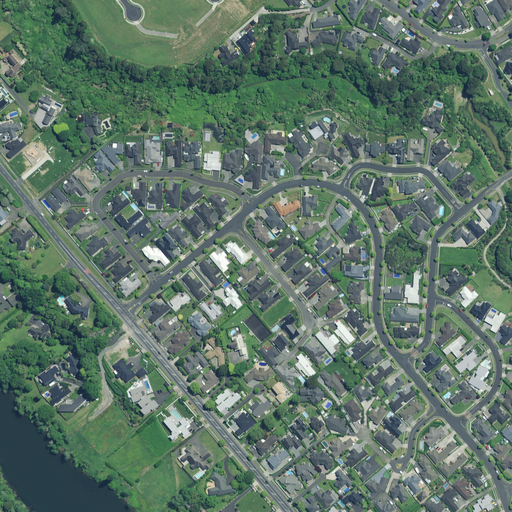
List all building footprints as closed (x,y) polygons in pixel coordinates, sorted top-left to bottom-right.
[(365,6),(363,5),(366,0),(359,0),(357,3),(352,0),(350,0),(348,4),(351,5),(350,8),(352,9),(349,13),(351,14),(349,17),(355,20),(361,9),(362,10),(365,6)] [(431,0),(413,0),(413,1),(419,5),(415,11),(419,15),(431,0)] [(452,1),(450,0),(439,0),(438,2),(441,5),(438,8),(436,7),(434,9),(432,11),(437,15),(433,19),(439,23),(444,17),(442,15),(448,9),(446,7),(452,1)] [(492,15),(494,14),(496,17),(496,16),(499,21),(505,18),(503,15),(505,14),(496,0),(493,0),(486,5),(492,15)] [(511,0),(498,0),(504,6),(503,7),(507,12),(511,8),(511,10),(511,9),(511,0)] [(454,13),(455,16),(453,17),(453,18),(450,20),(454,27),(458,25),(458,26),(462,24),(464,29),(469,26),(458,6),(453,8),(456,12),(454,13)] [(485,27),(491,24),(488,19),(489,19),(483,9),(482,10),(479,7),(474,10),(476,13),(474,13),(479,21),(475,23),(478,28),(482,26),(482,27),(484,26),(485,27)] [(369,28),(374,30),(380,12),(381,13),(382,10),(381,10),(375,8),(374,13),(372,12),(372,14),(366,12),(365,16),(364,15),(362,22),(365,24),(366,22),(370,24),(369,28)] [(339,19),(338,15),(333,16),(334,17),(318,19),(318,21),(313,22),(314,28),(341,24),(340,19),(339,19)] [(390,22),(384,17),(381,21),(383,23),(382,24),(384,26),(383,28),(390,33),(388,35),(393,39),(404,26),(399,22),(395,27),(393,25),(393,24),(390,21),(390,22)] [(294,34),(288,29),(285,33),(286,35),(289,37),(289,44),(287,47),(288,48),(286,51),(290,54),(294,49),(300,48),(300,49),(309,48),(308,42),(300,43),(299,39),(299,37),(298,37),(298,34),(294,34)] [(252,48),(250,45),(251,44),(256,40),(252,36),(254,34),(250,30),(236,42),(244,50),(243,51),(247,55),(251,51),(250,50),(252,48)] [(336,42),(337,42),(338,39),(337,39),(337,36),(334,36),(335,32),(329,31),(329,33),(324,32),(324,33),(322,33),(319,34),(320,35),(317,36),(318,38),(311,42),(314,47),(323,42),(335,45),(336,42)] [(349,46),(350,46),(349,48),(356,51),(358,46),(356,46),(358,42),(363,44),(365,38),(356,34),(355,35),(354,34),(352,37),(351,36),(351,35),(346,32),(342,41),(345,43),(344,46),(346,47),(346,46),(348,47),(349,46)] [(410,42),(404,38),(401,44),(414,52),(413,54),(416,55),(422,44),(418,41),(417,42),(411,39),(410,42)] [(230,51),(231,50),(229,47),(228,48),(226,46),(224,47),(223,46),(219,48),(223,53),(219,55),(222,60),(223,61),(222,62),(225,66),(240,57),(237,51),(231,54),(230,51)] [(497,61),(499,65),(506,61),(507,61),(510,60),(509,59),(511,57),(511,52),(511,51),(511,49),(511,48),(510,46),(496,54),(499,59),(497,61)] [(373,55),(372,57),(373,58),(372,60),(374,61),(374,62),(373,64),(379,67),(387,50),(380,47),(379,51),(376,50),(372,49),(370,53),(373,55)] [(11,68),(6,72),(10,77),(11,76),(12,78),(17,74),(16,73),(20,69),(19,68),(22,66),(13,55),(15,53),(12,50),(10,52),(12,54),(8,57),(6,56),(3,58),(6,62),(10,60),(11,61),(9,62),(11,65),(13,63),(14,64),(13,65),(10,67),(11,68)] [(406,66),(408,62),(392,52),(391,54),(390,53),(388,57),(389,57),(383,66),(389,69),(392,64),(401,70),(404,65),(406,66)] [(43,104),(41,108),(47,111),(46,114),(47,114),(43,122),(49,125),(58,108),(53,106),(51,106),(52,103),(49,101),(51,97),(47,95),(45,99),(42,97),(39,102),(43,104)] [(0,102),(0,110),(3,108),(4,109),(7,106),(6,105),(8,103),(4,99),(0,102)] [(425,124),(424,125),(435,129),(436,127),(437,129),(436,129),(440,134),(445,130),(439,123),(438,125),(436,124),(437,121),(441,123),(444,116),(440,115),(442,111),(437,109),(435,114),(432,113),(431,118),(426,116),(425,120),(424,119),(422,123),(425,124)] [(103,133),(101,125),(102,120),(102,118),(101,118),(94,116),(93,118),(88,117),(86,112),(82,114),(85,119),(83,124),(87,125),(86,126),(88,127),(88,126),(94,127),(97,135),(103,133)] [(329,131),(322,120),(318,123),(316,121),(310,125),(313,129),(310,131),(315,140),(324,134),(326,136),(324,137),(325,139),(328,137),(331,141),(335,138),(332,134),(333,133),(334,133),(336,132),(338,127),(338,128),(339,125),(331,123),(331,126),(332,126),(331,130),(329,131)] [(20,124),(20,122),(17,123),(10,125),(9,122),(0,124),(0,132),(1,133),(5,132),(5,133),(9,131),(11,139),(17,137),(16,131),(22,130),(21,127),(23,127),(21,123),(20,124)] [(292,143),(293,143),(294,144),(293,144),(296,148),(297,148),(298,150),(297,150),(303,158),(310,154),(309,153),(311,151),(310,150),(313,148),(310,144),(308,145),(307,143),(306,143),(302,137),(304,135),(301,131),(298,133),(296,130),(292,133),(292,132),(288,135),(291,141),(290,141),(292,143)] [(271,153),(272,144),(281,145),(281,144),(286,144),(287,137),(282,137),(283,132),(278,132),(278,134),(266,133),(265,153),(271,153)] [(365,145),(361,137),(358,139),(357,138),(355,139),(353,136),(351,137),(349,133),(345,135),(355,158),(360,155),(357,149),(360,147),(365,145)] [(398,139),(398,144),(393,143),(393,144),(388,144),(388,150),(389,150),(389,153),(393,153),(393,154),(399,154),(398,163),(404,163),(405,147),(404,147),(405,139),(398,139)] [(413,161),(414,154),(417,154),(417,153),(420,153),(420,154),(423,155),(424,139),(419,139),(419,140),(414,139),(408,139),(407,145),(408,145),(407,161),(413,161)] [(161,156),(160,156),(156,156),(156,151),(160,151),(160,144),(154,144),(154,142),(152,142),(152,144),(150,144),(150,140),(145,140),(145,149),(146,149),(148,149),(147,157),(146,157),(145,164),(151,164),(151,163),(161,163),(161,156)] [(251,144),(250,142),(246,145),(247,147),(245,149),(247,151),(246,151),(247,153),(248,153),(250,156),(253,155),(254,155),(254,156),(256,156),(255,161),(256,161),(256,163),(261,164),(263,145),(259,140),(256,142),(255,141),(251,144)] [(438,144),(436,142),(433,145),(435,148),(433,150),(438,155),(433,159),(434,160),(432,162),(435,166),(451,152),(450,151),(451,150),(449,148),(448,149),(447,147),(446,148),(444,146),(446,144),(443,140),(438,144)] [(182,141),(177,141),(177,142),(172,142),(172,146),(168,146),(168,155),(174,155),(174,154),(175,154),(175,158),(176,158),(176,167),(182,167),(182,141)] [(135,165),(141,165),(142,162),(144,162),(144,160),(142,160),(142,156),(141,156),(141,144),(137,144),(137,143),(131,142),(130,145),(127,144),(127,156),(130,156),(130,157),(135,157),(135,165)] [(195,169),(201,169),(201,160),(200,160),(200,156),(196,156),(196,153),(200,153),(200,152),(201,152),(201,146),(200,146),(200,142),(195,142),(195,144),(190,144),(190,146),(185,146),(185,151),(186,151),(186,153),(190,153),(190,154),(184,154),(184,161),(192,161),(192,160),(195,160),(195,169)] [(385,147),(381,146),(381,144),(379,144),(379,143),(375,143),(375,144),(372,144),(372,145),(366,145),(366,151),(369,151),(368,152),(371,152),(371,155),(374,155),(374,156),(378,157),(378,155),(380,155),(380,152),(385,153),(385,147)] [(118,155),(116,154),(123,154),(123,144),(118,144),(117,148),(111,148),(110,145),(107,148),(106,146),(102,149),(106,154),(108,157),(115,165),(120,161),(117,156),(118,155)] [(46,160),(53,154),(52,153),(54,152),(49,146),(30,162),(36,168),(37,167),(39,170),(37,171),(42,177),(50,170),(45,164),(47,162),(46,160)] [(343,149),(341,147),(338,150),(333,146),(330,156),(334,160),(336,159),(342,165),(347,160),(346,159),(349,155),(347,153),(349,151),(345,148),(343,149)] [(239,169),(241,168),(242,155),(243,155),(243,150),(237,149),(237,153),(232,152),(231,155),(230,155),(224,154),(223,168),(226,169),(226,170),(232,170),(236,175),(241,171),(239,169)] [(116,169),(100,151),(94,156),(98,160),(95,162),(98,165),(96,166),(102,173),(108,168),(111,172),(116,169)] [(212,171),(212,170),(221,170),(221,163),(219,162),(219,152),(220,151),(210,151),(209,154),(205,153),(204,161),(205,161),(205,163),(204,163),(204,169),(207,170),(207,171),(212,171)] [(273,165),(274,165),(274,163),(275,163),(275,158),(271,158),(272,156),(265,156),(264,163),(264,164),(263,179),(268,180),(269,174),(271,174),(271,175),(274,175),(274,174),(275,174),(275,178),(280,178),(281,169),(273,168),(273,165)] [(330,175),(336,172),(333,168),(334,167),(331,161),(328,163),(326,162),(326,159),(321,158),(320,161),(318,161),(312,164),(313,166),(312,166),(313,167),(311,169),(314,173),(319,170),(326,171),(327,171),(330,175)] [(453,168),(448,162),(444,165),(443,164),(438,168),(442,174),(443,173),(450,181),(463,171),(460,167),(457,170),(455,166),(453,168)] [(255,170),(250,170),(250,173),(249,173),(249,176),(246,175),(245,180),(254,181),(253,189),(255,189),(255,190),(258,191),(258,189),(259,189),(261,167),(255,167),(255,170)] [(88,171),(85,168),(81,172),(79,170),(73,175),(77,179),(78,178),(82,182),(80,183),(89,193),(94,188),(90,182),(95,178),(92,175),(93,174),(90,170),(88,171)] [(470,178),(466,173),(450,186),(456,194),(460,192),(463,197),(470,191),(467,187),(476,180),(473,176),(470,178)] [(86,192),(71,176),(68,179),(69,181),(63,187),(71,196),(77,191),(82,196),(86,192)] [(374,180),(362,176),(358,188),(364,190),(362,195),(368,196),(374,180)] [(384,180),(378,178),(371,200),(376,201),(378,197),(381,198),(382,195),(384,196),(385,193),(386,194),(388,188),(382,187),(384,180)] [(407,182),(406,180),(398,181),(399,186),(400,186),(401,193),(406,192),(407,194),(415,193),(415,192),(417,191),(417,190),(419,190),(419,189),(426,188),(425,182),(412,183),(412,182),(407,182)] [(147,182),(141,182),(141,189),(133,189),(133,194),(134,194),(134,198),(136,198),(136,201),(140,201),(140,206),(147,206),(147,182)] [(163,184),(157,183),(157,191),(151,191),(150,204),(157,204),(157,208),(163,209),(163,184)] [(181,185),(174,184),(174,191),(167,190),(166,200),(167,200),(167,204),(171,204),(170,208),(179,208),(181,185)] [(57,188),(52,192),(55,196),(54,196),(57,199),(56,200),(51,195),(45,200),(56,212),(62,207),(59,204),(60,203),(62,204),(67,199),(57,188)] [(187,191),(185,189),(183,191),(185,194),(183,196),(188,202),(185,204),(181,207),(185,211),(204,195),(200,190),(194,196),(189,190),(187,191)] [(216,198),(213,194),(208,198),(214,206),(214,205),(223,216),(228,212),(224,207),(229,204),(226,199),(223,202),(221,200),(223,199),(220,195),(216,198)] [(122,200),(118,195),(111,201),(113,203),(112,204),(116,207),(110,212),(114,217),(131,203),(126,196),(122,200)] [(318,196),(313,196),(313,198),(309,198),(309,197),(304,197),(303,216),(312,216),(312,211),(310,211),(311,206),(312,206),(312,210),(318,210),(318,196)] [(435,201),(431,196),(426,201),(422,196),(417,200),(433,219),(437,215),(434,212),(440,207),(437,204),(435,205),(433,203),(435,201)] [(300,204),(298,204),(298,201),(293,200),(283,208),(279,202),(274,205),(281,216),(283,215),(284,216),(291,212),(291,213),(298,208),(300,209),(300,204)] [(496,204),(492,200),(487,204),(493,211),(492,216),(488,220),(492,224),(498,219),(501,207),(498,203),(496,204)] [(417,207),(414,202),(410,204),(409,203),(400,209),(397,205),(392,208),(401,222),(407,218),(406,216),(412,212),(412,211),(417,207)] [(210,209),(205,203),(200,207),(198,205),(194,208),(211,228),(215,225),(209,217),(212,215),(212,214),(215,211),(212,208),(210,209)] [(0,220),(1,222),(1,223),(3,226),(8,222),(6,219),(10,215),(7,210),(5,212),(0,205),(0,220)] [(346,210),(341,205),(336,209),(342,217),(331,225),(336,231),(348,222),(346,220),(350,217),(345,211),(346,210)] [(286,226),(269,206),(265,210),(270,216),(265,220),(273,229),(277,226),(280,230),(286,226)] [(78,215),(73,209),(68,213),(69,214),(66,217),(70,223),(67,225),(70,230),(87,216),(83,211),(78,215)] [(389,212),(386,209),(382,212),(384,215),(380,218),(383,222),(384,221),(386,224),(385,225),(390,232),(394,229),(397,225),(398,224),(395,220),(394,221),(391,216),(393,215),(390,211),(389,212)] [(143,215),(139,211),(127,221),(121,214),(118,217),(121,221),(119,223),(123,227),(124,226),(128,230),(132,226),(131,226),(143,215)] [(180,215),(176,212),(171,216),(167,212),(164,214),(161,211),(159,213),(157,211),(154,214),(155,215),(154,216),(152,214),(149,217),(154,223),(158,220),(161,223),(160,224),(164,229),(180,215)] [(202,222),(196,215),(189,220),(187,217),(183,221),(198,239),(202,235),(196,228),(199,225),(199,224),(202,222)] [(421,219),(416,216),(413,221),(415,221),(410,227),(412,229),(413,230),(420,235),(424,229),(428,231),(431,227),(421,219)] [(149,222),(145,218),(127,233),(131,238),(137,233),(138,234),(141,232),(145,237),(151,232),(146,225),(149,222)] [(269,242),(271,240),(269,236),(270,236),(267,233),(269,231),(265,226),(263,228),(261,226),(263,224),(259,219),(253,224),(254,225),(253,226),(255,228),(252,230),(254,232),(253,233),(258,239),(258,238),(260,241),(261,240),(263,243),(264,242),(266,245),(269,242)] [(305,222),(307,225),(299,230),(305,240),(311,237),(310,236),(322,229),(318,223),(314,225),(310,219),(305,222)] [(477,225),(472,219),(466,224),(479,239),(486,233),(478,224),(477,225)] [(90,228),(85,222),(81,225),(83,227),(75,234),(82,242),(92,234),(93,234),(98,230),(94,224),(90,228)] [(358,233),(354,223),(350,224),(351,228),(349,229),(352,234),(345,237),(348,244),(362,238),(360,232),(358,233)] [(182,229),(179,225),(171,232),(184,248),(188,245),(183,239),(189,234),(185,230),(183,233),(181,230),(182,229)] [(31,230),(24,235),(22,233),(21,234),(20,232),(16,228),(13,230),(14,231),(12,233),(14,236),(11,238),(15,243),(18,240),(19,242),(18,249),(26,250),(26,241),(29,240),(29,239),(34,235),(31,230)] [(467,235),(462,228),(452,237),(456,242),(462,237),(469,245),(476,239),(471,232),(467,235)] [(176,245),(167,235),(163,238),(166,241),(164,243),(160,238),(156,242),(171,260),(176,257),(171,252),(176,248),(176,245)] [(292,237),(289,239),(285,235),(277,242),(281,246),(271,254),(275,259),(296,242),(292,237)] [(99,241),(99,236),(94,236),(94,239),(88,244),(90,247),(87,250),(92,256),(103,246),(105,248),(109,244),(107,242),(108,242),(104,237),(99,241)] [(322,238),(320,236),(317,239),(319,241),(315,245),(319,249),(316,252),(319,256),(335,243),(331,238),(327,241),(324,237),(322,238)] [(232,243),(232,242),(226,246),(228,248),(226,249),(229,253),(231,251),(242,265),(249,258),(245,253),(244,254),(234,242),(232,243)] [(339,250),(335,245),(326,254),(330,258),(333,256),(335,258),(324,268),(327,272),(341,259),(336,253),(339,250)] [(154,251),(149,246),(147,247),(146,247),(142,250),(150,259),(154,260),(154,261),(158,261),(158,260),(160,260),(165,266),(170,262),(161,251),(158,251),(159,249),(154,248),(154,251)] [(359,250),(359,247),(356,246),(351,248),(351,254),(344,253),(344,260),(361,261),(362,255),(359,254),(359,250)] [(105,251),(107,254),(106,255),(107,257),(100,263),(105,269),(122,256),(119,251),(114,255),(109,248),(105,251)] [(298,255),(294,250),(290,253),(288,251),(285,255),(289,260),(282,267),(286,272),(304,257),(300,252),(298,255)] [(227,255),(224,252),(221,254),(221,253),(218,256),(215,252),(210,256),(223,273),(228,268),(226,266),(229,263),(225,257),(227,255)] [(220,272),(217,268),(215,270),(209,263),(208,263),(205,259),(199,264),(205,271),(204,272),(216,287),(223,281),(219,276),(217,277),(216,276),(220,272)] [(125,268),(120,262),(115,267),(116,268),(112,271),(116,276),(113,279),(117,283),(133,269),(129,265),(125,268)] [(292,271),(287,276),(293,283),(294,282),(297,285),(313,271),(308,266),(310,265),(307,262),(304,264),(303,263),(293,272),(292,271)] [(364,266),(344,265),(344,271),(345,271),(345,275),(349,275),(349,276),(364,277),(364,274),(367,274),(367,271),(364,271),(364,266)] [(261,271),(257,267),(251,271),(250,270),(249,272),(245,266),(237,272),(243,279),(239,282),(242,286),(261,271)] [(454,273),(452,271),(448,275),(450,276),(447,279),(452,283),(450,285),(451,286),(446,291),(451,297),(465,283),(469,280),(465,276),(464,277),(460,273),(459,274),(456,271),(454,273)] [(188,274),(182,279),(200,300),(206,295),(202,290),(200,292),(199,290),(204,285),(201,282),(198,284),(194,279),(193,280),(188,274)] [(421,274),(414,274),(413,288),(411,288),(411,285),(406,285),(405,297),(408,297),(408,303),(419,303),(419,295),(419,279),(421,279),(421,274)] [(330,279),(327,275),(321,280),(317,275),(313,278),(311,276),(307,279),(310,283),(309,284),(311,286),(304,292),(308,297),(330,279)] [(127,277),(120,283),(125,290),(122,292),(126,297),(142,284),(138,279),(133,284),(127,277)] [(272,284),(268,279),(261,285),(256,280),(253,282),(252,281),(248,284),(250,287),(247,289),(251,294),(249,297),(252,301),(272,284)] [(362,296),(361,296),(361,292),(362,292),(362,289),(365,289),(365,282),(360,282),(360,284),(357,284),(357,283),(353,283),(353,286),(349,286),(348,293),(351,293),(351,299),(355,299),(355,304),(362,304),(362,296)] [(237,292),(231,285),(225,290),(227,293),(227,294),(229,297),(223,302),(227,307),(231,303),(234,307),(235,307),(237,310),(243,305),(237,298),(239,296),(236,293),(237,292)] [(392,292),(391,293),(385,293),(385,299),(402,300),(403,294),(400,293),(400,285),(393,285),(393,292),(392,292)] [(320,292),(322,293),(319,295),(321,297),(319,299),(320,301),(314,306),(319,311),(331,301),(330,300),(333,298),(333,299),(339,294),(335,289),(333,291),(329,287),(328,289),(326,287),(320,292)] [(472,293),(466,287),(462,290),(463,290),(460,293),(462,295),(462,296),(465,300),(461,303),(465,308),(479,295),(475,291),(472,293)] [(283,296),(279,292),(272,297),(272,296),(270,298),(265,292),(259,298),(265,305),(261,308),(264,312),(283,296)] [(21,301),(15,293),(7,299),(7,300),(0,305),(0,302),(0,313),(7,309),(12,305),(13,307),(21,301)] [(191,299),(187,295),(182,299),(179,295),(171,302),(174,306),(172,308),(176,312),(191,299)] [(80,306),(81,305),(78,301),(76,302),(75,303),(73,301),(74,300),(71,296),(65,301),(70,307),(68,307),(74,314),(79,313),(82,314),(82,319),(85,320),(86,317),(88,317),(89,309),(80,308),(80,306)] [(341,303),(339,299),(330,303),(331,304),(328,306),(331,311),(327,313),(330,318),(339,313),(338,313),(344,310),(340,304),(341,303)] [(156,303),(151,307),(153,310),(152,311),(155,314),(148,319),(152,324),(171,309),(167,305),(165,306),(163,304),(160,307),(156,303)] [(211,311),(204,303),(200,307),(204,311),(204,310),(210,317),(210,318),(212,321),(217,318),(215,316),(217,315),(218,316),(222,313),(219,310),(221,308),(219,305),(217,307),(214,303),(210,306),(212,309),(211,311)] [(492,305),(488,303),(486,304),(484,303),(481,308),(475,304),(470,312),(482,319),(492,305)] [(406,307),(401,307),(401,308),(395,308),(395,314),(391,314),(391,320),(419,322),(419,316),(410,315),(410,314),(406,313),(406,307)] [(498,311),(492,308),(485,321),(493,325),(491,330),(496,333),(506,315),(501,312),(499,316),(497,314),(498,311)] [(354,313),(352,310),(348,312),(350,314),(344,319),(348,324),(350,322),(362,337),(368,331),(363,324),(364,324),(358,316),(360,314),(357,311),(354,313)] [(189,323),(192,323),(191,324),(193,327),(194,326),(197,330),(197,331),(201,336),(202,335),(204,337),(209,333),(207,331),(212,327),(207,321),(203,325),(200,323),(201,319),(203,317),(199,312),(197,314),(196,314),(191,318),(189,318),(189,323)] [(170,321),(166,316),(163,319),(164,320),(162,322),(162,321),(152,330),(160,340),(175,329),(176,330),(180,326),(176,322),(171,326),(168,323),(170,321)] [(355,339),(340,321),(336,324),(339,328),(335,332),(339,337),(340,336),(348,345),(355,339)] [(451,322),(446,322),(446,328),(442,327),(441,332),(443,332),(444,334),(440,337),(440,338),(437,342),(441,347),(457,332),(453,329),(451,330),(451,329),(451,322)] [(49,326),(44,323),(41,330),(39,329),(38,330),(32,327),(30,331),(33,332),(31,335),(37,338),(38,336),(44,339),(47,335),(46,334),(49,326)] [(508,328),(504,325),(501,328),(502,328),(500,331),(505,336),(500,340),(505,345),(511,337),(511,329),(509,327),(508,328)] [(417,335),(419,335),(420,327),(412,326),(411,328),(409,328),(405,328),(406,326),(400,326),(400,327),(394,327),(394,332),(396,332),(395,338),(409,339),(409,337),(412,337),(412,335),(417,336),(417,335)] [(183,348),(182,347),(190,340),(188,337),(187,337),(189,335),(186,331),(181,335),(179,332),(175,336),(176,337),(172,340),(175,343),(168,349),(172,354),(174,352),(176,354),(183,348)] [(326,338),(320,331),(316,335),(332,354),(336,351),(333,347),(335,345),(337,347),(341,343),(334,334),(328,339),(327,337),(326,338)] [(243,344),(241,335),(232,338),(233,343),(229,344),(230,348),(232,347),(233,348),(234,348),(235,351),(239,350),(241,356),(248,354),(245,343),(243,344)] [(466,342),(462,336),(444,351),(447,355),(452,351),(458,358),(462,354),(459,350),(462,348),(461,346),(466,342)] [(209,360),(216,355),(217,357),(218,356),(219,366),(225,366),(225,353),(222,353),(220,351),(222,350),(212,338),(208,341),(215,350),(212,352),(211,350),(205,355),(209,360)] [(376,345),(372,341),(366,346),(362,341),(359,344),(358,343),(354,346),(355,347),(352,349),(355,353),(352,355),(357,361),(376,345)] [(314,350),(308,342),(303,346),(318,365),(323,361),(320,357),(326,352),(320,345),(314,350)] [(477,356),(471,349),(467,352),(468,355),(463,359),(464,360),(456,367),(461,373),(467,368),(470,371),(477,365),(473,360),(477,356)] [(82,365),(80,360),(77,361),(71,351),(68,353),(69,355),(65,357),(70,365),(71,367),(68,368),(70,374),(73,372),(74,376),(81,373),(78,366),(82,365)] [(209,364),(199,351),(194,355),(196,357),(193,359),(189,354),(186,357),(190,362),(187,364),(185,362),(182,365),(189,374),(193,371),(192,370),(198,365),(198,364),(200,362),(204,368),(209,364)] [(436,360),(431,353),(426,356),(427,357),(424,360),(428,365),(424,368),(428,374),(442,362),(441,360),(442,359),(440,357),(436,360)] [(307,361),(301,354),(297,357),(300,360),(295,365),(300,371),(302,370),(308,377),(310,376),(311,377),(316,373),(311,366),(312,365),(308,360),(307,361)] [(383,359),(380,354),(374,359),(370,354),(363,361),(369,368),(375,363),(377,364),(383,359)] [(126,364),(127,363),(123,358),(113,366),(119,373),(117,375),(119,379),(121,377),(124,380),(125,380),(127,383),(137,375),(140,379),(147,373),(143,368),(135,374),(131,369),(134,366),(131,363),(127,366),(126,364)] [(491,366),(487,364),(485,368),(480,365),(475,373),(478,374),(475,378),(472,377),(469,382),(481,390),(486,382),(483,381),(485,377),(486,378),(490,372),(488,371),(491,366)] [(284,371),(279,365),(275,369),(291,388),(295,385),(291,381),(296,377),(293,373),(295,371),(292,368),(289,370),(287,368),(284,371)] [(59,371),(56,366),(47,373),(46,371),(41,375),(43,378),(45,381),(44,382),(47,386),(57,379),(54,375),(59,371)] [(395,370),(391,366),(385,371),(381,366),(377,369),(380,372),(374,377),(372,373),(367,377),(375,387),(381,382),(380,380),(385,376),(386,378),(395,370)] [(265,381),(265,380),(266,380),(268,378),(268,379),(273,375),(273,374),(275,372),(270,368),(266,371),(265,371),(265,368),(260,368),(260,371),(258,371),(256,368),(251,372),(251,373),(244,378),(248,383),(253,379),(256,379),(256,380),(265,381)] [(453,378),(450,375),(451,374),(449,371),(446,373),(444,370),(442,371),(440,369),(435,373),(443,382),(436,387),(440,392),(442,391),(443,392),(448,388),(447,387),(449,385),(451,387),(457,382),(455,379),(453,381),(451,380),(453,378)] [(214,375),(210,370),(204,375),(208,380),(205,382),(206,384),(200,389),(204,393),(206,392),(207,393),(210,391),(209,390),(222,379),(216,372),(214,375)] [(330,377),(325,370),(320,375),(326,381),(325,382),(329,387),(331,386),(333,389),(334,388),(337,392),(336,393),(339,397),(347,390),(334,374),(330,377)] [(405,383),(400,376),(396,379),(397,381),(391,387),(387,382),(382,387),(389,396),(405,383)] [(146,393),(147,392),(143,380),(140,381),(127,391),(130,398),(133,404),(138,402),(144,408),(142,410),(146,415),(152,410),(153,411),(159,406),(155,400),(153,401),(146,393)] [(458,396),(457,395),(450,400),(454,405),(457,403),(458,404),(468,396),(470,399),(476,395),(472,389),(470,391),(466,386),(467,385),(464,382),(460,385),(459,386),(463,390),(459,393),(460,394),(458,396)] [(279,395),(276,397),(280,402),(285,399),(284,398),(287,396),(283,391),(285,390),(280,383),(273,388),(279,395)] [(61,389),(58,385),(50,391),(53,394),(52,395),(54,399),(51,401),(54,405),(58,402),(59,403),(62,400),(61,399),(72,392),(67,385),(61,389)] [(363,390),(360,386),(354,390),(362,402),(366,399),(365,398),(369,396),(370,397),(374,395),(369,387),(363,390)] [(324,394),(318,387),(313,388),(311,388),(300,389),(300,395),(312,395),(314,396),(310,399),(314,403),(315,402),(317,404),(321,399),(320,398),(324,394)] [(231,394),(227,389),(217,397),(219,399),(216,401),(219,406),(217,407),(221,412),(227,407),(228,409),(234,404),(242,397),(239,395),(237,393),(234,395),(235,396),(231,398),(230,397),(224,402),(224,401),(231,394)] [(390,406),(396,413),(404,406),(402,404),(406,400),(407,403),(416,395),(412,390),(406,396),(402,390),(398,394),(401,397),(394,403),(392,400),(390,402),(392,404),(391,405),(390,406)] [(511,390),(506,390),(506,394),(505,394),(505,398),(508,398),(502,403),(510,411),(511,409),(511,407),(509,405),(511,404),(511,405),(511,390)] [(60,404),(60,411),(75,412),(87,400),(80,395),(74,401),(73,401),(73,400),(67,400),(67,402),(65,402),(65,404),(60,404)] [(356,404),(354,399),(345,404),(355,422),(361,419),(359,414),(362,412),(357,404),(356,404)] [(423,409),(416,400),(410,405),(411,406),(406,410),(405,408),(401,411),(402,412),(400,414),(405,421),(412,416),(412,415),(418,411),(419,412),(423,409)] [(272,405),(268,401),(264,404),(263,402),(261,405),(257,401),(251,408),(254,412),(253,413),(257,418),(260,415),(261,416),(272,405)] [(501,406),(497,402),(489,410),(493,414),(488,419),(493,424),(498,419),(503,424),(511,417),(508,414),(505,416),(501,413),(503,412),(499,408),(501,406)] [(385,408),(382,406),(377,412),(373,409),(368,416),(375,421),(374,422),(378,425),(387,412),(384,409),(385,408)] [(245,431),(246,432),(256,424),(249,415),(247,417),(244,413),(236,420),(237,421),(231,426),(239,436),(245,431)] [(317,418),(314,415),(310,418),(313,421),(310,424),(318,433),(322,430),(321,429),(325,425),(321,421),(318,418),(317,418)] [(334,419),(332,415),(325,420),(331,429),(346,435),(349,428),(344,427),(346,420),(340,418),(340,421),(334,419)] [(179,424),(172,416),(165,421),(175,433),(171,437),(174,440),(179,437),(178,436),(182,433),(184,434),(183,435),(185,438),(191,433),(186,427),(189,424),(184,418),(180,421),(183,425),(179,429),(177,426),(179,424)] [(402,423),(394,416),(391,420),(393,421),(391,423),(386,419),(383,423),(386,425),(385,426),(399,438),(403,433),(397,429),(402,423)] [(308,428),(300,418),(296,421),(298,424),(296,426),(295,424),(290,428),(302,441),(307,437),(301,430),(303,429),(304,431),(308,428)] [(484,423),(479,418),(476,422),(475,421),(472,424),(474,426),(472,428),(475,431),(477,429),(484,437),(481,440),(485,444),(495,434),(492,431),(491,432),(483,424),(484,423)] [(511,426),(508,429),(506,427),(501,432),(508,439),(509,439),(511,442),(511,426)] [(445,432),(441,427),(437,431),(436,430),(435,428),(430,427),(430,429),(429,432),(425,435),(428,438),(425,441),(429,447),(440,438),(441,439),(446,435),(444,433),(445,432)] [(382,433),(380,431),(374,437),(393,454),(397,449),(392,444),(396,439),(392,435),(390,437),(384,431),(382,433)] [(266,441),(263,438),(260,440),(255,445),(254,446),(262,456),(271,449),(269,447),(278,440),(274,435),(266,441)] [(292,438),(289,435),(281,441),(289,450),(295,445),(300,451),(304,447),(294,436),(292,438)] [(354,442),(350,438),(343,444),(339,438),(335,441),(334,439),(331,442),(333,445),(329,447),(333,452),(330,454),(335,459),(354,442)] [(457,447),(453,441),(447,445),(448,446),(439,454),(435,449),(432,452),(430,450),(427,453),(436,464),(457,447)] [(511,448),(507,443),(503,448),(499,444),(494,449),(499,453),(496,457),(500,461),(511,448)] [(198,467),(198,468),(200,467),(204,470),(207,468),(208,470),(212,467),(206,460),(212,455),(207,450),(200,456),(196,451),(192,447),(191,448),(189,446),(185,449),(188,453),(182,458),(186,462),(189,460),(193,465),(191,466),(195,470),(198,467)] [(359,454),(354,448),(350,451),(352,454),(347,458),(349,459),(346,462),(348,466),(350,465),(352,468),(369,454),(365,450),(359,454)] [(274,470),(282,464),(281,463),(290,455),(285,450),(278,456),(276,458),(274,455),(267,461),(271,465),(270,466),(274,470)] [(325,466),(328,470),(330,468),(331,469),(335,466),(332,464),(334,463),(327,455),(326,455),(324,452),(320,454),(319,453),(317,455),(314,452),(309,456),(317,467),(320,464),(325,464),(325,466)] [(505,470),(508,468),(510,469),(511,468),(511,453),(502,462),(503,464),(501,466),(505,470)] [(468,459),(463,454),(458,458),(459,459),(450,468),(445,463),(442,466),(440,464),(437,466),(448,478),(468,459)] [(431,464),(425,456),(422,459),(421,457),(418,460),(420,462),(419,463),(424,469),(419,473),(425,480),(427,479),(428,481),(430,480),(431,482),(438,477),(429,466),(431,464)] [(371,467),(365,460),(356,468),(359,472),(361,471),(364,475),(361,478),(364,481),(381,467),(377,463),(371,467)] [(315,476),(318,472),(309,462),(301,466),(300,464),(295,466),(299,476),(301,475),(304,481),(308,479),(308,480),(313,478),(310,472),(311,472),(315,476)] [(467,469),(464,466),(461,470),(479,489),(484,484),(478,478),(482,473),(476,467),(473,471),(470,467),(467,469)] [(345,475),(340,469),(335,473),(339,477),(337,479),(338,480),(334,483),(340,490),(347,484),(349,487),(353,484),(345,475)] [(221,476),(215,472),(211,478),(213,480),(213,479),(216,481),(217,487),(209,489),(210,496),(217,494),(218,496),(237,492),(235,484),(227,486),(226,482),(225,475),(221,476)] [(300,488),(302,488),(302,484),(301,484),(301,481),(297,480),(297,478),(294,478),(295,474),(290,474),(290,475),(288,475),(285,478),(282,476),(278,480),(292,494),(295,491),(295,490),(295,489),(297,489),(296,490),(300,490),(300,488)] [(421,481),(416,474),(410,478),(409,477),(403,481),(407,486),(408,485),(416,495),(422,490),(417,484),(421,481)] [(374,479),(370,482),(369,481),(366,485),(374,494),(369,498),(372,501),(384,491),(389,479),(383,477),(380,484),(378,484),(374,479)] [(469,484),(464,478),(460,482),(458,481),(453,485),(467,500),(471,496),(466,491),(467,491),(464,488),(469,484)] [(409,498),(401,484),(396,486),(397,487),(390,491),(394,499),(399,496),(403,503),(407,501),(406,499),(409,498)] [(452,490),(450,488),(447,491),(448,492),(441,498),(454,511),(455,511),(459,508),(454,503),(455,502),(452,499),(458,494),(453,489),(452,490)] [(332,494),(329,490),(326,492),(325,492),(322,495),(318,491),(314,494),(327,509),(331,505),(330,504),(335,501),(330,495),(332,494)] [(361,500),(357,494),(355,491),(349,496),(348,495),(343,499),(346,504),(351,501),(352,502),(354,501),(356,504),(361,500)] [(357,494),(361,500),(365,497),(360,491),(357,494)] [(489,511),(494,508),(491,504),(492,503),(491,501),(492,500),(489,494),(485,497),(486,499),(483,501),(481,499),(478,501),(479,503),(474,506),(476,510),(474,511),(479,511),(483,510),(486,508),(489,511)] [(314,502),(315,503),(317,502),(311,495),(307,499),(312,504),(314,502)] [(383,506),(378,500),(373,504),(379,511),(398,511),(396,511),(391,511),(395,510),(389,503),(386,505),(385,504),(383,506)] [(431,504),(427,501),(424,504),(431,511),(441,511),(445,508),(440,502),(436,505),(433,502),(431,504)] [(193,507),(191,502),(185,504),(188,510),(193,507)] [(314,502),(312,504),(307,508),(310,511),(316,511),(320,509),(315,503),(314,502)]
